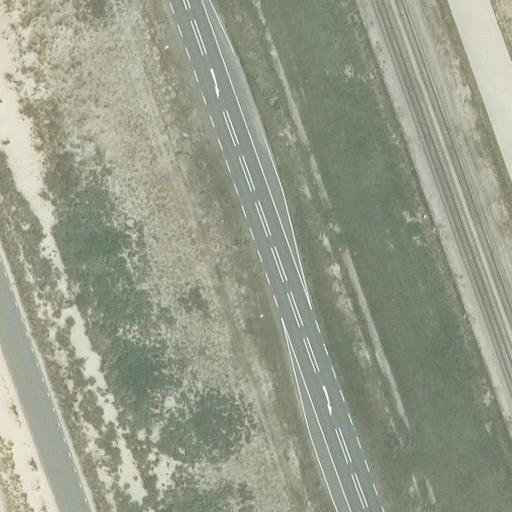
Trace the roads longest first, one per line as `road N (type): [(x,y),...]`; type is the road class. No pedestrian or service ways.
road 1 (trunk): [(39,0),(171,327),(276,511)]
road 2 (secondary): [(360,511),(181,0)]
road 3 (trunk): [(112,0),(290,511)]
road 4 (trunk): [(368,511),(368,410),(354,286),(258,0)]
road 5 (unclassified): [(0,306),(72,511)]
